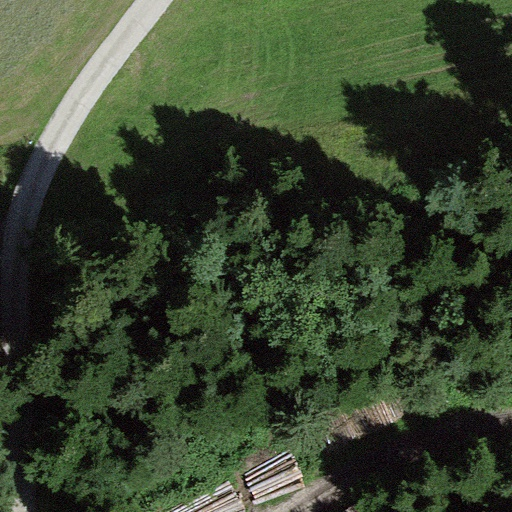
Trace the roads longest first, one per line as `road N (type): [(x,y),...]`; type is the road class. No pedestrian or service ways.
road 1 (unclassified): [(163,0),(96,74),(30,201),(19,311),(19,511)]
road 2 (track): [(294,511),(395,449),(452,428),(511,420)]
